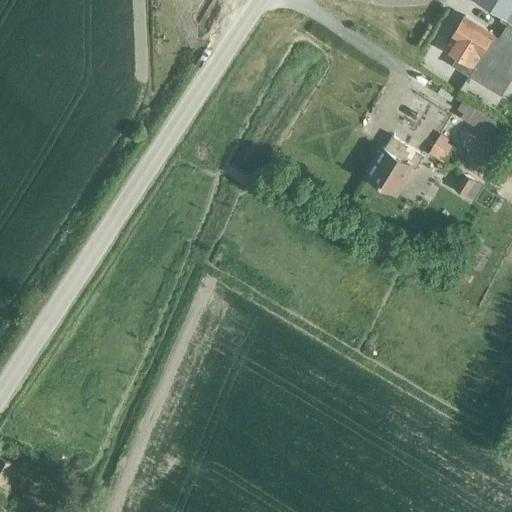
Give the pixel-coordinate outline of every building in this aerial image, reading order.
[(511,0),(474,0),(467,12),(496,30),(504,17),(511,21),(511,0)] [(464,15),(445,47),(458,55),(452,64),(469,74),(488,86),(511,46),(511,26),(506,23),(498,36),(493,33),(464,15)] [(511,131),(462,100),(457,109),(461,111),(459,116),(477,127),(472,134),(511,157),(511,155),(511,131)] [(395,193),(408,172),(412,166),(415,168),(424,154),(392,135),(384,147),(383,147),(366,174),(395,193)] [(434,145),(429,153),(443,162),(448,153),(434,145)] [(454,188),(466,196),(476,181),(464,173),(454,188)] [(461,269),(456,277),(465,282),(469,274),(461,269)] [(35,479),(41,469),(20,457),(16,465),(0,455),(0,493),(4,495),(19,470),(35,479)]
